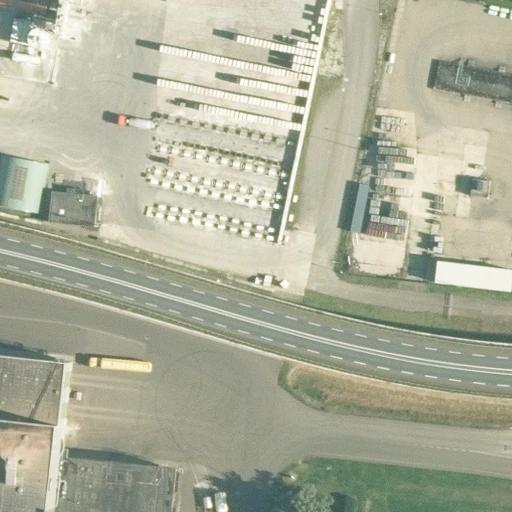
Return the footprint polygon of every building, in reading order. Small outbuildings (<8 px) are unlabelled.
[(39,0),(37,18),(69,23),(71,0),(39,0)] [(468,76),(486,78),(487,68),(439,63),(436,85),(467,88),(468,76)] [(41,120),(0,115),(0,195),(31,200),(41,120)] [(490,180),(473,178),(471,194),(488,196),(490,180)] [(360,233),(370,185),(361,183),(351,231),(360,233)] [(52,191),(49,222),(95,227),(99,196),(52,191)] [(511,289),(511,267),(440,261),(438,283),(511,289)] [(73,362),(0,353),(0,511),(171,511),(177,469),(62,457),(73,362)]
